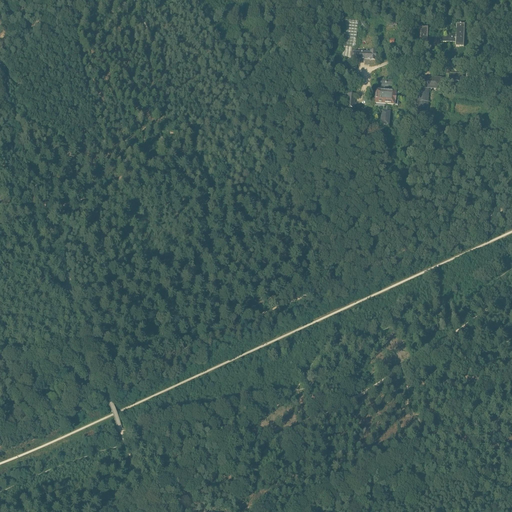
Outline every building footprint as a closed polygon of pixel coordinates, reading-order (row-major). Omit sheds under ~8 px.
[(342,47),(355,48),(358,21),(346,20),(342,47)] [(420,27),(419,50),(427,50),(427,46),(439,46),(440,42),(456,43),(456,47),(459,47),(460,47),(461,47),(464,47),(465,25),(462,25),(460,25),(457,24),(457,35),(453,35),(447,36),(439,38),(435,39),(428,39),(428,28),(425,28),(424,28),(420,27)] [(370,51),(370,52),(352,52),(352,59),(370,60),(370,61),(375,61),(376,51),(370,51)] [(463,74),(449,73),(449,81),(462,82),(463,74)] [(418,83),(417,115),(428,115),(429,90),(441,90),(442,81),(442,79),(423,78),(423,81),(423,83),(421,83),(418,83)] [(389,92),(390,86),(392,87),(393,81),(380,80),(379,85),(381,86),(380,91),(376,91),(375,104),(374,110),(379,110),(379,108),(384,108),(383,111),(381,111),(380,126),(389,126),(390,112),(387,112),(387,105),(394,106),(397,106),(398,93),(389,92)] [(347,94),(346,107),(354,108),(355,95),(347,94)]
